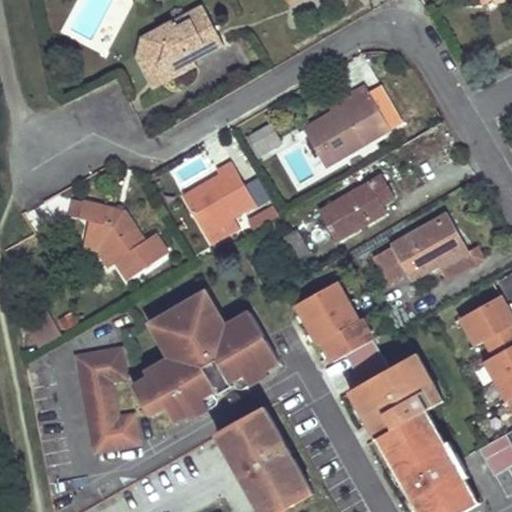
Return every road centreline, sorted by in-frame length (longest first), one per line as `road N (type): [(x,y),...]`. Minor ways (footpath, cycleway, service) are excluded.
road 1 (residential): [(465,115),(415,40),(364,35),(163,142),(35,141)]
road 2 (unknown): [(411,511),(331,376),(318,368),(205,429)]
